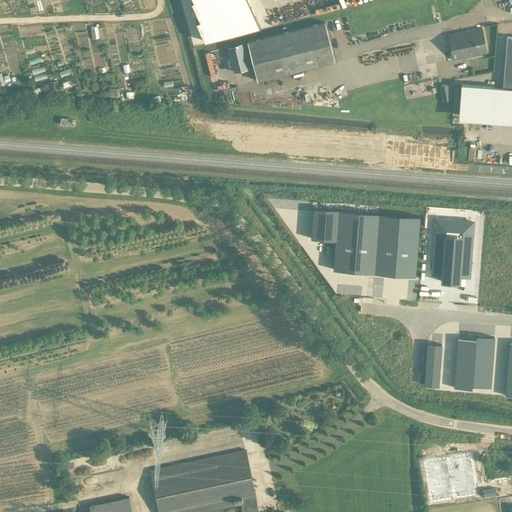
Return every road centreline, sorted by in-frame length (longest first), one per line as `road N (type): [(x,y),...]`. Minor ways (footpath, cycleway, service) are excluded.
road 1 (unclassified): [(511,432),(421,419),(379,397),(249,233),(209,206),(0,184)]
road 2 (residential): [(511,320),(365,308)]
road 3 (unknown): [(486,5),(352,45)]
